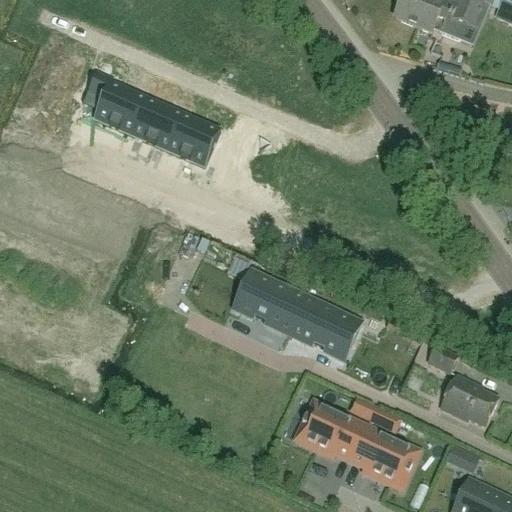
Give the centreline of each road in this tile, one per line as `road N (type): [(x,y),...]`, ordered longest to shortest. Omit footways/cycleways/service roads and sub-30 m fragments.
road 1 (residential): [(74,148),(416,299),(482,240)]
road 2 (residential): [(393,120),(355,155),(36,15)]
road 3 (tertiary): [(393,120),(302,0)]
road 4 (tertiary): [(482,240),(393,120)]
